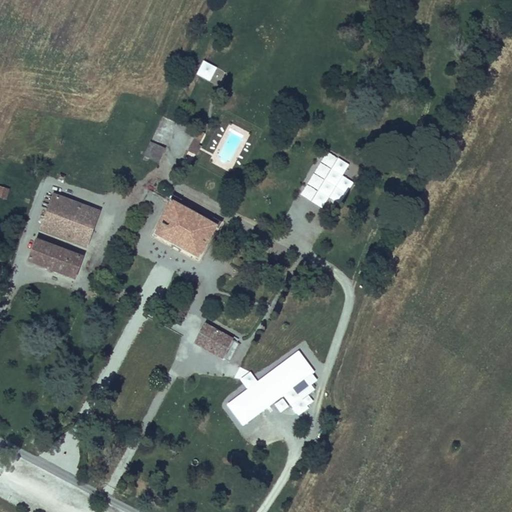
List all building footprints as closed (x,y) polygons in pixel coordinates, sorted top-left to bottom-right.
[(196,76),(220,87),(226,73),(203,62),(196,76)] [(196,157),(202,142),(192,138),(186,153),(196,157)] [(163,147),(149,141),(143,156),(157,161),(163,147)] [(342,177),(349,165),(326,152),(300,197),(323,210),(328,200),(339,206),(352,183),(342,177)] [(152,235),(155,237),(156,234),(171,243),(170,245),(179,250),(180,248),(195,257),(194,259),(196,260),(214,228),(217,230),(220,223),(211,218),(208,224),(176,207),(180,200),(170,195),(166,203),(169,205),(152,235)] [(96,214),(51,196),(38,229),(83,247),(96,214)] [(78,258),(33,241),(26,261),(70,278),(78,258)] [(203,325),(193,343),(219,358),(229,340),(203,325)] [(229,340),(219,358),(226,362),(236,344),(229,340)] [(226,406),(241,428),(285,398),(297,415),(313,404),(306,393),(321,384),(299,353),(257,382),(250,373),(239,380),(247,391),(226,406)] [(283,399),(274,405),(279,414),(289,408),(283,399)]
